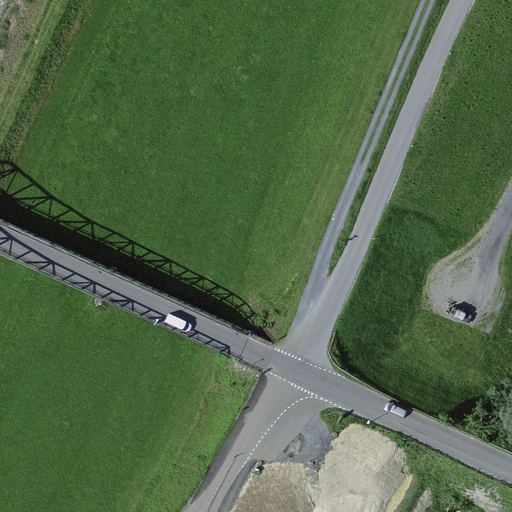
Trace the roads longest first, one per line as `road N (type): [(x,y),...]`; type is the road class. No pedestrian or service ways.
road 1 (residential): [(466,0),(299,372)]
road 2 (track): [(432,0),(319,266),(299,372)]
road 3 (tertiary): [(268,358),(0,236)]
road 4 (tertiary): [(299,372),(511,471)]
road 5 (track): [(206,511),(257,422),(299,372)]
road 6 (track): [(460,314),(511,193)]
